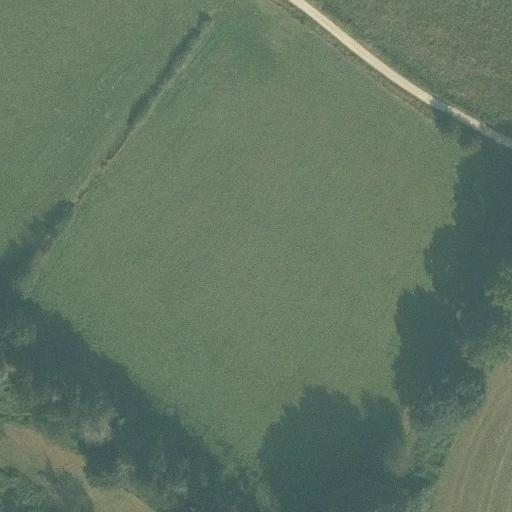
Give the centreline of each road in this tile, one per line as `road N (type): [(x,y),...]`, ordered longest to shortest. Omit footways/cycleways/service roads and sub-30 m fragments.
road 1 (track): [(511,169),(375,511)]
road 2 (track): [(291,0),(434,102),(511,146)]
